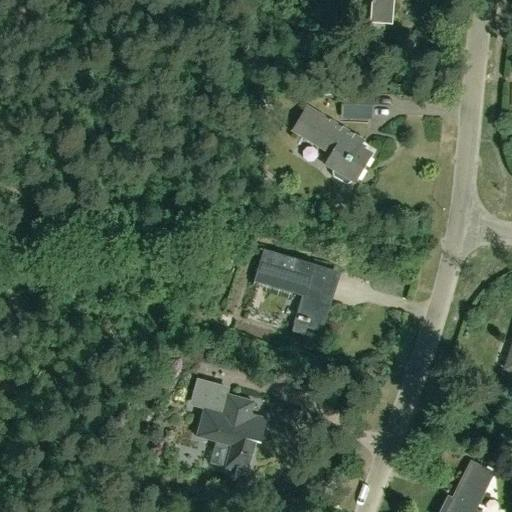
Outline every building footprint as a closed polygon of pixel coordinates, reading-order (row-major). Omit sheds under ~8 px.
[(390,27),(392,0),(370,0),(368,25),(390,27)] [(372,121),(372,94),(340,93),(340,119),(372,121)] [(307,108),(292,132),(331,156),(325,166),(334,171),(332,174),(333,177),(345,185),(349,184),(351,181),(354,184),(371,156),(358,148),(362,143),(307,108)] [(319,328),(335,278),(311,271),(312,266),(265,251),(256,280),(305,296),(297,321),(319,328)] [(511,343),(503,370),(511,372),(511,343)] [(240,399),(227,396),(222,415),(203,410),(195,438),(215,443),(209,465),(224,469),(223,470),(234,473),(233,477),(236,478),(238,471),(246,473),(255,443),(260,445),(267,419),(251,414),(254,403),(240,399)] [(472,511),(473,511),(492,475),(471,464),(452,501),(447,499),(440,511),(472,511)]
